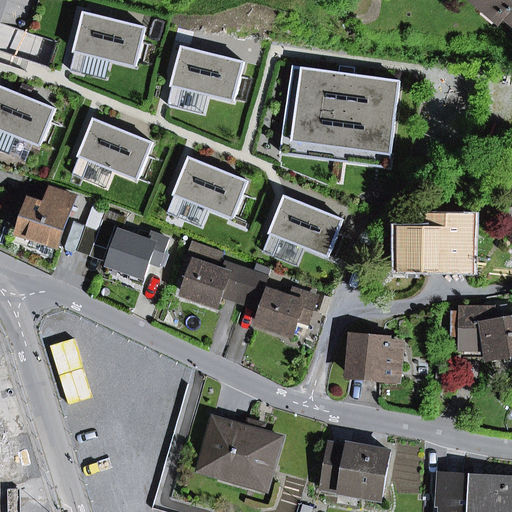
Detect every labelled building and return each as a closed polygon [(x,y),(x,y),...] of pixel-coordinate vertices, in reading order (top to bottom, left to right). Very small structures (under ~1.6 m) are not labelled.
[(511,0),(484,0),(505,17),(510,11),(511,12),(511,0)] [(148,28),(87,13),(72,71),(83,74),(88,55),(112,61),(138,67),(148,28)] [(245,62),(184,47),(169,106),(181,109),(185,89),(210,95),(235,101),(245,62)] [(83,74),(107,80),(112,61),(88,55),(83,74)] [(340,73),(356,75),(357,68),(341,66),(340,73)] [(390,168),(402,82),(356,75),(340,73),(294,67),(282,154),(390,168)] [(58,109),(0,85),(0,129),(18,136),(43,146),(58,109)] [(181,109),(205,114),(210,95),(185,89),(181,109)] [(155,143),(97,120),(74,175),(84,179),(92,161),(115,170),(139,180),(155,143)] [(0,150),(11,155),(18,136),(0,129),(0,150)] [(250,182),(192,158),(169,214),(179,218),(187,200),(210,209),(234,219),(250,182)] [(84,179),(108,189),(115,170),(92,161),(84,179)] [(21,233),(13,230),(6,249),(56,267),(63,247),(59,245),(76,199),(53,190),(47,206),(33,201),(21,233)] [(344,220),(286,197),(264,252),(274,257),(282,238),(305,248),(329,257),(344,220)] [(179,218),(202,227),(210,209),(187,200),(179,218)] [(78,252),(91,257),(95,244),(107,211),(94,207),(78,252)] [(107,211),(95,244),(109,249),(118,224),(124,226),(127,218),(107,211)] [(404,232),(403,268),(470,269),(471,220),(431,219),(430,232),(404,232)] [(0,240),(0,246),(6,249),(13,230),(15,225),(7,222),(0,240)] [(150,243),(121,233),(110,264),(145,276),(151,260),(154,252),(163,255),(168,241),(152,235),(150,243)] [(274,257),(298,266),(305,248),(282,238),(274,257)] [(194,243),(189,254),(219,264),(223,253),(194,243)] [(91,257),(104,261),(109,249),(95,244),(91,257)] [(154,252),(151,260),(165,265),(168,257),(163,255),(154,252)] [(223,295),(228,282),(249,289),(255,274),(227,264),(224,273),(194,262),(184,293),(220,306),(223,295)] [(258,308),(269,279),(255,274),(249,289),(244,303),(258,308)] [(223,295),(244,303),(249,289),(228,282),(223,295)] [(269,292),(259,323),(294,335),(299,322),(303,310),(312,314),(318,298),(295,291),(292,300),(269,292)] [(299,322),(308,326),(312,314),(303,310),(299,322)] [(488,348),(491,359),(511,355),(511,319),(493,323),(493,310),(463,310),(463,348),(488,348)] [(354,337),(350,376),(398,380),(401,344),(388,343),(388,340),(354,337)] [(462,357),(491,359),(488,348),(463,348),(462,357)] [(225,478),(228,470),(269,482),(282,438),(262,433),(257,431),(259,424),(250,422),(248,428),(216,419),(200,470),(225,478)] [(342,492),(343,487),(383,495),(391,454),(331,442),(322,489),(342,492)] [(266,490),(269,482),(228,470),(225,478),(266,490)] [(511,511),(511,478),(441,474),(439,505),(443,506),(442,511),(511,511)] [(382,500),(383,495),(343,487),(342,492),(382,500)]
